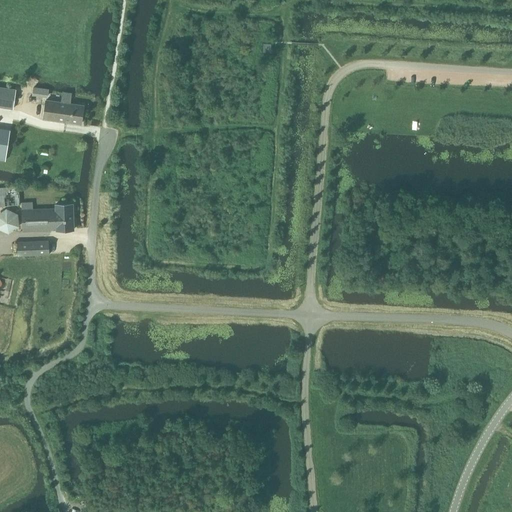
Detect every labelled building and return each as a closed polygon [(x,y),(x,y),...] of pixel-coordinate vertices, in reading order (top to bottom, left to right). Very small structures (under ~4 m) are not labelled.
[(270,44),(263,44),(262,52),(270,52),(270,44)] [(16,90),(0,87),(0,107),(13,109),(16,90)] [(45,102),(42,121),(80,126),(83,107),(70,105),(71,94),(61,92),(60,104),(45,102)] [(10,133),(0,130),(0,160),(5,162),(10,133)] [(17,186),(0,187),(0,206),(19,205),(17,186)] [(32,202),(21,202),(22,209),(21,209),(22,231),(55,230),(72,230),(72,204),(54,205),(54,208),(52,208),(33,209),(32,202)] [(8,211),(0,216),(0,227),(9,232),(16,226),(17,216),(8,211)] [(48,240),(17,241),(17,255),(48,254),(48,240)]
